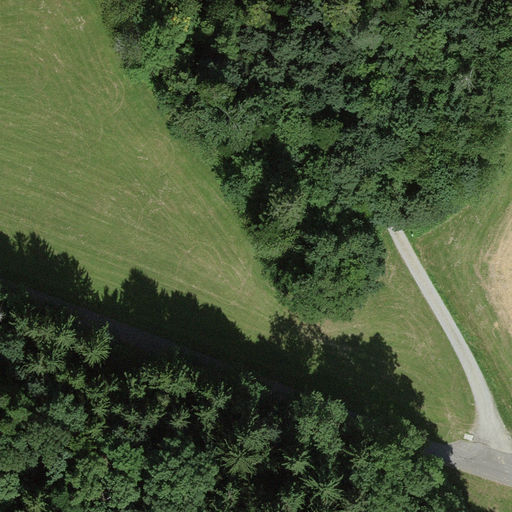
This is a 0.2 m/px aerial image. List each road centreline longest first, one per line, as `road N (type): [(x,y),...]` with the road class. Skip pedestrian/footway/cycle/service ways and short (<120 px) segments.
road 1 (residential): [(0,289),(443,457),(511,474)]
road 2 (track): [(511,468),(480,375),(383,211),(324,58),(312,0)]
road 3 (track): [(0,341),(153,511)]
